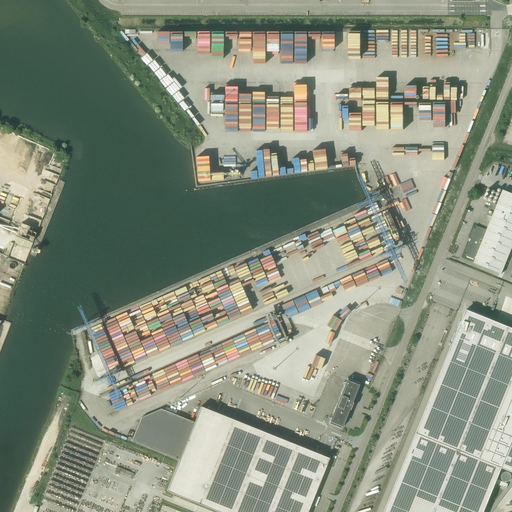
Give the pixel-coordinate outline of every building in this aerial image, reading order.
[(475,260),(474,263),(501,274),(511,247),(511,194),(503,190),(497,205),(492,203),(487,215),(492,217),(487,230),(476,226),(475,229),(474,228),(469,239),(472,239),(471,242),(469,242),(465,252),(466,252),(465,256),(475,260)] [(10,222),(0,217),(0,227),(6,230),(10,222)] [(20,227),(16,235),(33,242),(36,233),(32,231),(33,228),(21,224),(20,227)] [(461,323),(416,433),(502,468),(511,471),(511,327),(492,320),(491,319),(466,309),(462,321),(461,323)] [(347,378),(329,424),(341,428),(359,383),(347,378)] [(220,511),(307,511),(330,455),(323,454),(322,455),(201,407),(194,422),(179,460),(178,463),(167,491),(220,511)] [(179,460),(194,422),(161,409),(141,417),(132,441),(179,460)] [(483,511),(495,484),(506,488),(508,484),(497,480),(502,468),(416,433),(384,511),(483,511)] [(145,471),(133,467),(131,472),(117,467),(116,470),(133,477),(134,474),(142,477),(145,471)]
